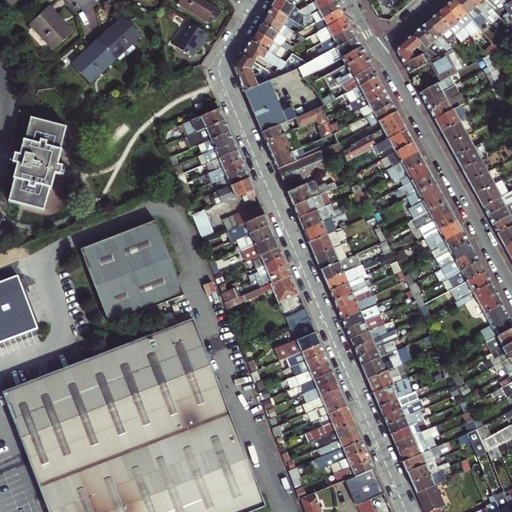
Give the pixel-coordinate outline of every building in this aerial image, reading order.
[(178,0),(177,3),(207,22),(208,21),(212,24),(221,11),(203,0),(178,0)] [(300,8),(292,3),(293,0),(276,0),(276,1),(273,6),(296,20),(301,12),(298,10),(300,8)] [(301,12),(306,15),(312,12),(334,0),(317,0),(316,0),(312,3),(300,8),(298,10),(301,12)] [(339,3),(337,0),(334,0),(312,12),(316,20),(341,7),(339,3)] [(468,29),(477,22),(474,19),(458,0),(452,0),(451,1),(446,5),(468,29)] [(458,0),(474,19),(478,16),(480,18),(485,15),(472,0),(458,0)] [(472,0),(485,15),(494,7),(487,0),(472,0)] [(487,0),(494,7),(496,10),(501,6),(505,4),(501,0),(487,0)] [(508,11),(510,15),(511,14),(511,13),(511,0),(509,2),(505,4),(501,6),(496,10),(503,18),(506,17),(501,9),(507,6),(511,10),(508,11)] [(468,29),(446,5),(442,9),(438,12),(456,34),(462,28),(467,34),(470,32),(468,29)] [(268,13),(291,28),(296,20),(273,6),(271,9),(268,13)] [(507,6),(501,9),(506,17),(510,15),(508,11),(511,10),(507,6)] [(32,23),(56,49),(73,32),(61,19),(49,7),(32,23)] [(341,7),(316,20),(321,30),(346,16),(344,11),(341,7)] [(177,12),(174,16),(187,24),(189,20),(177,12)] [(301,12),(296,20),(305,25),(306,15),(301,12)] [(433,16),(429,20),(452,46),(455,43),(450,38),(456,34),(438,12),(433,16)] [(266,17),(263,22),(286,36),(291,28),(268,13),(266,17)] [(142,34),(125,15),(112,27),(99,39),(116,57),(142,34)] [(314,39),(331,31),(333,35),(351,25),(349,20),(346,16),(321,30),(312,34),(314,39)] [(202,39),(204,40),(209,33),(189,20),(187,24),(174,43),(192,54),(199,43),(202,39)] [(425,23),(422,26),(435,41),(438,38),(448,50),(453,47),(452,46),(429,20),(425,23)] [(286,36),(263,22),(261,26),(258,30),(287,49),(288,49),(292,46),(283,41),(286,36)] [(354,31),(351,25),(333,35),(322,42),(327,52),(329,51),(357,36),(354,31)] [(418,29),(414,32),(429,49),(435,57),(440,54),(432,43),(435,41),(422,26),(418,29)] [(255,35),(252,39),(282,58),(287,49),(258,30),(255,35)] [(399,51),(405,61),(417,55),(413,50),(419,45),(425,51),(426,50),(429,49),(414,32),(400,44),(399,48),(399,51)] [(341,53),(342,56),(362,45),(360,41),(357,36),(329,51),(333,61),(340,57),(339,54),(341,53)] [(87,50),(74,62),(91,80),(116,57),(99,39),(87,50)] [(280,76),(295,69),(287,61),(282,58),(252,39),(248,46),(244,53),(257,61),(261,54),(279,66),(275,72),(276,73),(280,76)] [(496,44),(487,52),(489,54),(499,48),(496,44)] [(340,57),(333,61),(310,71),(318,87),(327,82),(330,88),(346,80),(373,65),(368,56),(362,45),(342,56),(340,57)] [(433,58),(429,60),(435,72),(440,80),(451,74),(468,65),(453,47),(448,50),(444,52),(440,54),(435,57),(433,58)] [(435,57),(429,49),(426,50),(433,58),(435,57)] [(300,66),(304,74),(310,71),(333,61),(329,51),(327,52),(309,62),(300,66)] [(308,62),(293,52),(287,61),(295,69),(300,66),(309,62),(308,62)] [(423,52),(417,55),(405,61),(408,66),(410,71),(428,61),(423,52)] [(240,60),(235,67),(236,69),(247,65),(252,68),(255,63),(257,61),(244,53),(240,60)] [(275,72),(257,61),(255,63),(262,75),(276,73),(275,72)] [(254,74),(256,78),(262,75),(255,63),(252,68),(254,74)] [(252,68),(247,65),(236,69),(241,79),(254,74),(252,68)] [(344,93),(378,75),(376,70),(373,65),(346,80),(349,85),(342,89),(344,93)] [(256,78),(254,74),(241,79),(243,85),(245,90),(270,80),(280,76),(276,73),(262,75),(256,78)] [(451,74),(440,80),(421,91),(423,95),(426,99),(456,83),(451,74)] [(381,79),(378,75),(344,93),(342,94),(344,99),(349,97),(351,101),(383,84),(381,79)] [(292,118),(296,116),(304,113),(300,103),(284,111),(270,80),(245,90),(254,110),(263,131),(292,118)] [(318,87),(316,88),(319,93),(330,88),(327,82),(318,87)] [(456,83),(426,99),(428,104),(431,109),(461,93),(456,83)] [(386,88),(383,84),(351,101),(355,109),(361,106),(388,92),(386,88)] [(342,89),(333,93),(336,98),(342,94),(344,93),(342,89)] [(332,92),(321,97),(325,104),(336,98),(333,93),(332,92)] [(388,92),(361,106),(366,115),(367,114),(392,101),(390,96),(388,92)] [(466,101),(461,93),(431,109),(433,113),(436,118),(461,104),(466,101)] [(342,94),(336,98),(325,104),(322,105),(324,109),(344,99),(342,94)] [(209,105),(208,99),(198,103),(200,108),(209,105)] [(395,105),(392,101),(367,114),(372,124),(380,120),(398,110),(395,105)] [(468,117),(461,104),(436,118),(439,124),(443,131),(468,117)] [(304,113),(296,116),(300,126),(317,119),(319,124),(329,119),(326,114),(324,109),(322,105),(304,113)] [(188,134),(225,119),(223,114),(220,108),(184,123),(188,134)] [(371,147),(408,128),(403,119),(398,110),(380,120),(382,125),(367,134),(368,135),(352,144),(354,147),(344,151),(348,159),(371,147)] [(68,123),(32,113),(26,134),(25,133),(21,149),(16,148),(14,159),(18,160),(14,176),(15,176),(9,197),(47,207),(52,186),(53,187),(57,170),(62,171),(65,161),(60,159),(64,144),(63,144),(68,123)] [(468,117),(443,131),(446,136),(450,143),(468,133),(475,130),(468,117)] [(292,118),(263,131),(265,136),(267,140),(292,130),(290,125),(294,123),(292,118)] [(204,141),(230,130),(228,125),(225,119),(188,134),(185,135),(189,147),(204,141)] [(331,124),(335,131),(341,128),(337,119),(330,123),(331,124)] [(331,124),(311,134),(314,141),(335,132),(335,131),(331,124)] [(292,130),(293,134),(298,132),(302,130),(300,126),(296,128),(292,130)] [(411,135),(408,128),(371,147),(373,150),(377,149),(378,151),(392,144),(396,151),(415,141),(411,135)] [(203,152),(216,147),(215,145),(224,142),(225,144),(234,140),(232,136),(230,130),(204,141),(207,148),(202,149),(203,152)] [(293,134),(292,130),(267,140),(271,151),(274,158),(299,147),(301,146),(298,138),(300,137),(298,132),(293,134)] [(474,145),(468,133),(450,143),(453,149),(456,156),(474,145)] [(224,142),(215,145),(216,147),(203,152),(204,154),(209,152),(212,159),(213,159),(238,148),(236,145),(234,140),(225,144),(224,142)] [(339,141),(308,154),(278,167),(282,176),(285,184),(328,165),(325,158),(344,150),(340,141),(339,141)] [(417,146),(415,141),(396,151),(388,155),(391,162),(386,165),(388,168),(420,151),(417,146)] [(481,158),(474,145),(456,156),(460,161),(463,168),(481,158)] [(301,152),(299,147),(274,158),(276,163),(278,167),(308,154),(306,149),(301,152)] [(240,154),(238,148),(213,159),(215,166),(208,169),(209,172),(242,158),(240,154)] [(393,178),(394,177),(425,161),(423,155),(420,151),(388,168),(393,178)] [(382,158),(386,165),(391,162),(388,155),(382,158)] [(244,164),(242,158),(209,172),(200,176),(203,185),(221,178),(246,168),(244,164)] [(467,174),(470,181),(488,171),(481,158),(463,168),(467,174)] [(212,159),(205,162),(208,169),(215,166),(213,159),(212,159)] [(401,180),(404,185),(431,171),(428,166),(425,161),(394,177),(397,182),(401,180)] [(248,173),(246,168),(221,178),(225,187),(250,177),(248,173)] [(409,190),(416,186),(418,191),(437,181),(434,176),(431,171),(404,185),(399,188),(400,191),(408,187),(409,190)] [(488,171),(470,181),(474,187),(478,194),(495,184),(488,171)] [(225,187),(214,192),(219,203),(242,194),(255,188),(252,182),(250,177),(225,187)] [(318,185),(315,179),(289,190),(292,198),(294,205),(327,191),(338,186),(335,180),(327,184),(326,182),(318,185)] [(503,180),(495,184),(478,194),(481,200),(484,206),(510,192),(503,180)] [(408,196),(414,206),(442,190),(439,186),(437,181),(418,191),(412,194),(408,196)] [(257,194),(255,188),(242,194),(245,199),(257,194)] [(371,190),(365,193),(370,204),(376,200),(371,190)] [(444,195),(442,190),(414,206),(410,208),(415,217),(447,200),(444,195)] [(511,190),(510,192),(484,206),(487,210),(489,214),(511,201),(511,190)] [(332,203),(327,191),(294,205),(297,211),(300,217),(325,206),(332,203)] [(450,205),(447,200),(415,217),(409,220),(414,230),(421,227),(453,210),(450,205)] [(511,201),(489,214),(491,218),(494,223),(511,212),(511,201)] [(244,208),(224,216),(228,228),(266,214),(262,204),(245,211),(244,208)] [(325,206),(300,217),(302,223),(304,229),(340,214),(338,209),(328,214),(325,206)] [(205,209),(192,215),(199,231),(211,226),(205,209)] [(421,227),(426,236),(458,219),(455,214),(453,210),(421,227)] [(380,224),(384,222),(379,211),(375,213),(380,224)] [(511,212),(494,223),(496,227),(498,232),(511,224),(511,212)] [(231,234),(233,239),(237,238),(270,224),(268,220),(266,214),(228,228),(229,229),(231,228),(233,233),(231,234)] [(340,214),(304,229),(307,235),(310,240),(327,233),(341,227),(338,220),(342,218),(340,214)] [(81,246),(109,321),(156,303),(184,293),(177,273),(156,217),(81,246)] [(460,224),(458,219),(426,236),(432,247),(464,230),(460,224)] [(241,239),(244,247),(275,235),(273,230),(270,224),(237,238),(238,241),(241,239)] [(511,242),(511,224),(498,232),(502,239),(506,246),(511,242)] [(466,234),(464,230),(432,247),(431,247),(437,257),(469,239),(466,234)] [(331,243),(327,233),(310,240),(313,247),(315,254),(340,244),(338,240),(331,243)] [(244,247),(239,249),(244,260),(279,245),(277,241),(275,235),(244,247)] [(437,257),(442,266),(474,249),(472,244),(469,239),(437,257)] [(340,244),(315,254),(319,262),(321,268),(339,260),(334,250),(341,247),(340,244)] [(279,245),(244,260),(248,270),(258,266),(283,255),(281,250),(279,245)] [(404,248),(396,253),(401,261),(409,257),(404,248)] [(393,249),(382,254),(387,264),(398,259),(393,249)] [(435,270),(440,280),(446,277),(479,259),(477,254),(474,249),(442,266),(435,270)] [(283,255),(258,266),(262,274),(287,263),(285,259),(283,255)] [(339,260),(321,268),(323,273),(325,278),(350,268),(345,258),(339,260)] [(446,277),(451,288),(485,269),(482,264),(479,259),(446,277)] [(289,268),(287,263),(262,274),(266,284),(291,273),(289,268)] [(354,278),(350,268),(325,278),(328,283),(330,288),(347,281),(354,278)] [(489,275),(485,269),(451,288),(458,299),(471,292),(474,290),(492,281),(489,275)] [(409,271),(405,274),(410,284),(414,281),(409,271)] [(0,339),(38,325),(24,288),(18,272),(0,279),(0,339)] [(299,292),(291,273),(266,284),(228,300),(230,306),(264,292),(263,291),(267,289),(269,292),(274,290),(279,301),(296,293),(299,292)] [(416,280),(414,281),(410,284),(415,294),(420,291),(421,290),(416,280)] [(347,281),(330,288),(332,293),(334,298),(352,291),(361,287),(359,281),(350,285),(347,281)] [(497,291),(492,281),(474,290),(485,311),(503,301),(497,291)] [(352,291),(334,298),(337,304),(338,308),(356,300),(365,297),(363,291),(354,295),(352,291)] [(425,302),(420,291),(415,294),(420,305),(425,302)] [(471,292),(458,299),(456,300),(458,304),(473,296),(471,292)] [(361,310),(369,306),(367,300),(358,304),(356,300),(338,308),(340,313),(342,318),(361,310)] [(507,309),(503,301),(485,311),(492,324),(482,329),(488,340),(503,332),(499,324),(511,317),(507,309)] [(431,314),(425,302),(420,305),(426,316),(431,314)] [(290,355),(296,353),(321,342),(318,334),(306,308),(285,317),(294,339),(275,347),(280,359),(290,355)] [(361,310),(342,318),(345,322),(347,327),(365,319),(380,313),(378,308),(371,310),(362,314),(361,310)] [(249,511),(255,510),(267,505),(194,315),(165,327),(84,357),(4,389),(38,478),(51,511),(249,511)] [(511,317),(499,324),(503,332),(511,327),(511,317)] [(367,324),(365,319),(347,327),(349,332),(351,337),(376,327),(378,326),(375,320),(367,324)] [(416,319),(393,329),(354,345),(356,350),(358,354),(383,343),(381,337),(384,336),(385,338),(418,324),(416,319)] [(378,332),(376,327),(351,337),(353,342),(354,345),(393,329),(391,324),(381,328),(382,330),(378,332)] [(503,346),(504,345),(511,340),(511,327),(503,332),(488,340),(493,351),(503,346)] [(423,337),(425,342),(436,337),(434,332),(423,337)] [(383,343),(358,354),(360,359),(362,363),(397,348),(394,343),(400,340),(399,337),(383,343)] [(511,340),(504,345),(503,346),(505,350),(495,356),(494,354),(487,357),(487,361),(490,367),(491,366),(511,354),(511,340)] [(323,347),(321,342),(296,353),(300,362),(325,351),(323,347)] [(404,345),(397,348),(362,363),(365,370),(367,376),(398,363),(409,358),(404,345)] [(325,351),(300,362),(304,371),(329,361),(327,356),(325,351)] [(290,355),(294,364),(300,362),(296,353),(290,355)] [(511,354),(491,366),(493,369),(505,363),(508,367),(499,372),(500,375),(508,371),(511,369),(511,354)] [(331,365),(329,361),(304,371),(297,374),(291,376),(289,377),(293,386),(303,381),(308,380),(315,377),(332,370),(331,365)] [(295,371),(297,374),(304,371),(300,362),(294,364),(293,365),(295,371)] [(399,366),(398,363),(367,376),(371,384),(373,390),(402,378),(398,367),(399,366)] [(450,365),(443,368),(446,375),(453,372),(450,365)] [(308,391),(319,386),(318,384),(326,381),(327,383),(337,379),(335,375),(332,370),(315,377),(308,380),(303,381),(307,391),(308,391)] [(405,384),(402,378),(373,390),(376,397),(379,404),(398,396),(394,388),(405,384)] [(310,400),(322,395),(340,387),(339,383),(337,379),(327,383),(326,381),(318,384),(319,386),(308,391),(307,391),(310,400)] [(511,380),(510,381),(494,389),(497,393),(511,385),(511,380)] [(398,396),(408,391),(405,384),(394,388),(398,396)] [(325,402),(334,398),(335,400),(344,397),(342,392),(340,387),(322,395),(310,400),(304,403),(308,412),(316,409),(326,404),(325,402)] [(408,391),(398,396),(379,404),(381,409),(383,413),(408,402),(419,397),(415,388),(408,391)] [(346,401),(344,397),(335,400),(334,398),(325,402),(326,404),(316,409),(308,412),(311,420),(319,417),(329,413),(348,405),(346,401)] [(471,408),(466,400),(461,402),(465,411),(471,408)] [(408,402),(383,413),(385,418),(387,422),(412,411),(408,402)] [(323,426),(333,421),(332,419),(342,415),(342,418),(352,414),(350,411),(348,405),(329,413),(319,417),(323,426)] [(469,420),(475,417),(473,414),(471,408),(465,411),(469,420)] [(416,420),(412,411),(387,422),(389,427),(391,431),(416,420)] [(354,419),(352,414),(342,418),(342,415),(332,419),(333,421),(323,426),(307,432),(311,441),(322,436),(337,430),(355,423),(354,419)] [(416,420),(391,431),(393,436),(395,440),(420,430),(416,420)] [(325,446),(331,443),(341,439),(340,437),(350,433),(351,435),(359,432),(357,427),(355,423),(337,430),(322,436),(325,446)] [(511,435),(511,428),(509,423),(484,437),(489,448),(498,443),(508,438),(511,435)] [(484,437),(480,427),(469,432),(471,437),(478,454),(489,449),(488,448),(489,448),(484,437)] [(420,430),(395,440),(397,446),(399,450),(424,439),(420,430)] [(361,436),(359,432),(351,435),(350,433),(340,437),(341,439),(331,443),(325,446),(320,448),(324,455),(337,450),(344,447),(362,439),(361,436)] [(469,432),(458,436),(460,441),(471,437),(469,432)] [(424,439),(399,450),(401,455),(403,459),(428,449),(427,445),(435,442),(433,435),(424,439)] [(364,444),(362,439),(344,447),(337,450),(324,455),(318,458),(322,467),(336,461),(366,448),(364,444)] [(428,449),(403,459),(405,465),(407,469),(425,462),(424,458),(437,452),(438,454),(453,447),(450,440),(428,449)] [(502,451),(498,443),(489,448),(488,448),(489,449),(491,455),(502,451)] [(339,466),(335,472),(336,471),(345,468),(370,457),(368,453),(366,448),(336,461),(339,466)] [(425,462),(407,469),(410,475),(412,480),(437,469),(446,465),(442,454),(425,462)] [(372,462),(370,457),(345,468),(336,471),(340,481),(347,478),(348,477),(374,467),(372,462)] [(384,491),(374,467),(348,477),(358,502),(360,502),(363,511),(378,511),(372,496),(384,491)] [(441,480),(437,469),(412,480),(414,485),(416,491),(437,482),(441,480)] [(425,511),(442,511),(440,505),(445,503),(437,482),(416,491),(419,498),(425,511)] [(324,511),(323,510),(316,491),(301,497),(306,511),(324,511)] [(508,495),(506,491),(495,495),(502,511),(511,511),(511,505),(511,502),(508,495)] [(502,511),(495,495),(494,493),(487,495),(490,503),(494,501),(497,508),(489,511),(502,511)] [(474,502),(477,509),(481,507),(486,505),(483,498),(474,502)]
